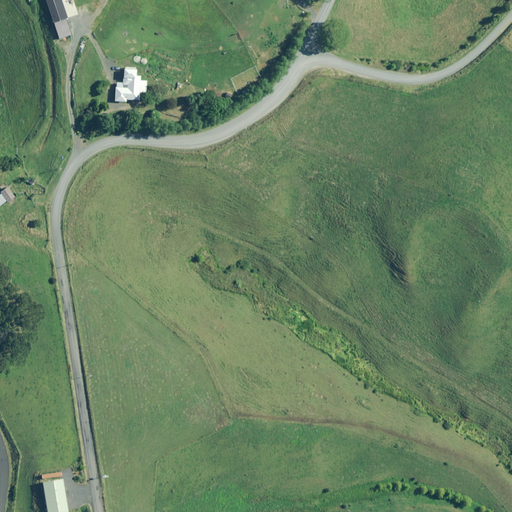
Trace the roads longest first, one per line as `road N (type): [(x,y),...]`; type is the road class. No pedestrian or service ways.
road 1 (unclassified): [(100,511),(55,198),(83,155),(113,141),(197,136),(267,97),(307,48)]
road 2 (unclassified): [(307,48),(407,78),(481,44),(511,14)]
